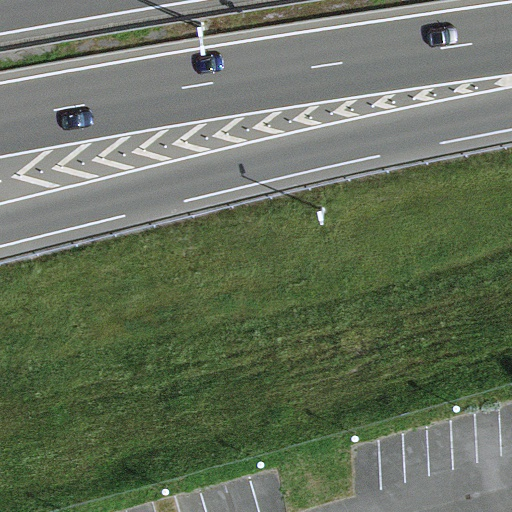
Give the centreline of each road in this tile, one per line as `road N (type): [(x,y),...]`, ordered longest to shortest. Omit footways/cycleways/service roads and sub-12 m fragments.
road 1 (motorway): [(0,225),(511,105)]
road 2 (motorway): [(0,122),(511,40)]
